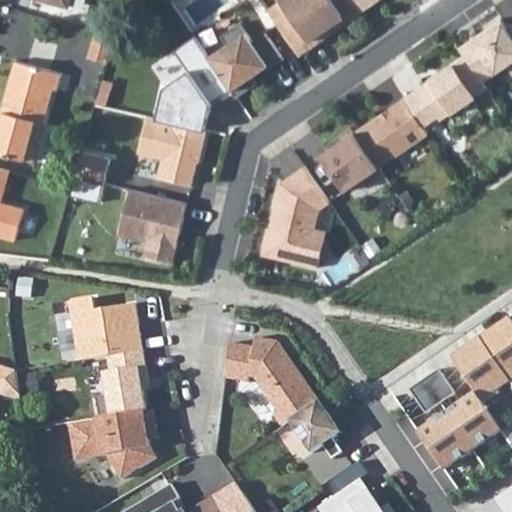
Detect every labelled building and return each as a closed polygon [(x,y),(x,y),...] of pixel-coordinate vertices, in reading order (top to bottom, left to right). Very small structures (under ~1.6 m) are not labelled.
[(283,0),(268,11),(298,54),(316,41),(310,34),(320,26),(322,29),(338,18),(341,23),(359,10),(351,0),(283,0)] [(351,0),(359,10),(373,0),(351,0)] [(459,46),(465,54),(483,80),(511,60),(511,21),(506,26),(500,18),(459,46)] [(226,44),(208,56),(230,88),(236,97),(255,84),(250,76),(266,65),(268,68),(282,58),(264,32),(251,41),(238,22),(220,35),(226,44)] [(113,36),(95,31),(88,55),(106,60),(113,36)] [(156,118),(204,130),(212,101),(230,88),(208,56),(194,35),(173,49),(187,69),(163,86),(156,118)] [(465,54),(403,97),(422,125),(438,115),(440,118),(487,86),(483,80),(465,54)] [(0,151),(33,160),(51,87),(55,88),(60,71),(15,59),(1,111),(4,112),(0,125),(0,124),(0,151)] [(403,97),(353,131),(378,166),(427,132),(422,125),(403,97)] [(156,118),(146,116),(137,152),(162,158),(157,177),(191,185),(196,161),(198,162),(205,130),(204,130),(156,118)] [(378,166),(353,131),(320,154),(344,190),(378,166)] [(102,183),(108,158),(81,152),(74,176),(102,183)] [(277,191),(262,254),(317,268),(326,230),(315,228),(319,209),(329,202),(304,165),(288,176),(291,181),(277,191)] [(0,199),(8,170),(0,168),(0,236),(14,240),(22,208),(0,201),(0,199)] [(98,203),(102,183),(74,176),(69,196),(98,203)] [(186,203),(128,189),(117,234),(147,241),(143,255),(172,262),(186,203)] [(108,356),(144,350),(136,303),(96,310),(94,297),(69,301),(79,361),(108,356)] [(418,431),(444,470),(502,430),(481,400),(511,378),(511,321),(508,316),(451,356),(475,392),(418,431)] [(289,421),(319,400),(279,341),(256,337),(254,347),(230,343),(225,378),(249,383),(249,377),(254,378),(276,408),(275,416),(282,426),(289,421)] [(112,416),(147,411),(143,385),(149,384),(144,350),(108,356),(111,372),(105,373),(112,416)] [(17,371),(0,365),(0,394),(22,401),(17,371)] [(439,368),(409,389),(426,414),(456,393),(439,368)] [(336,424),(319,400),(289,421),(312,453),(323,445),(332,459),(343,452),(333,438),(337,435),(332,427),(336,424)] [(98,425),(70,429),(76,461),(107,455),(122,479),(157,458),(150,447),(148,430),(156,429),(153,410),(147,411),(112,416),(97,419),(98,425)] [(361,479),(319,508),(321,511),(395,511),(390,504),(382,509),(361,479)] [(172,485),(125,511),(222,511),(214,497),(196,508),(197,510),(193,511),(185,511),(185,510),(181,511),(175,502),(181,499),(172,485)]
